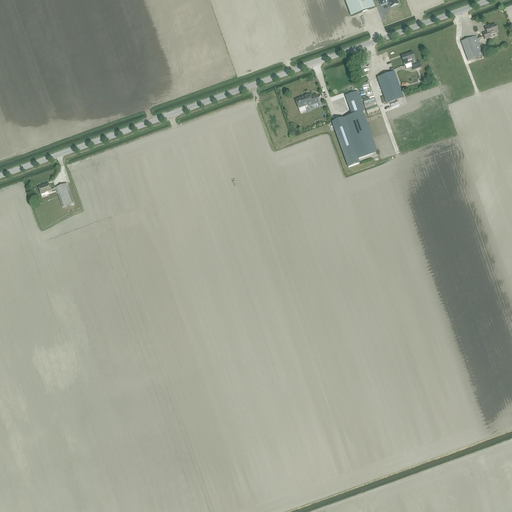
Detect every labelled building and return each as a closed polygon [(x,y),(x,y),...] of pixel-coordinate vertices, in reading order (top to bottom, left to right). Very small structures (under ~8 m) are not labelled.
[(344,0),(351,17),(375,8),(371,0),(344,0)] [(498,32),(495,25),(489,27),(489,26),(485,28),(486,32),(483,34),(485,40),(492,38),(491,35),(498,32)] [(468,60),(483,55),(476,36),(461,42),(468,60)] [(412,52),(401,56),(404,65),(415,62),(412,52)] [(413,70),(421,68),(419,62),(411,65),(413,70)] [(386,104),(403,98),(394,72),(377,78),(386,104)] [(348,168),(360,164),(358,159),(377,153),(362,112),(365,112),(358,92),(345,96),(352,115),(342,119),(332,123),(348,168)] [(310,97),(308,94),(303,96),(303,97),(295,100),(300,113),(306,111),(304,106),(308,104),(309,106),(318,103),(315,95),(310,97)] [(41,196),(51,192),(49,184),(38,187),(41,196)] [(62,208),(74,204),(67,184),(55,188),(62,208)]
